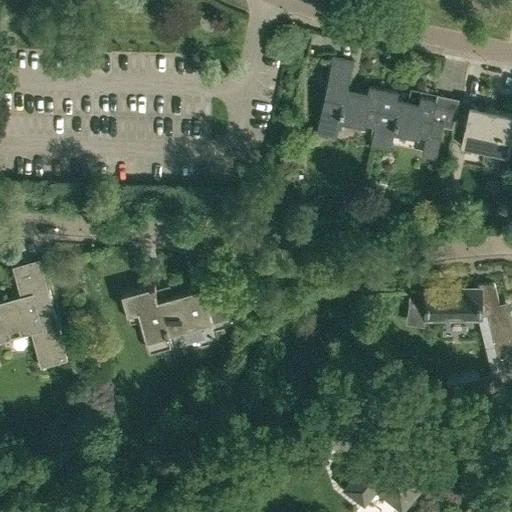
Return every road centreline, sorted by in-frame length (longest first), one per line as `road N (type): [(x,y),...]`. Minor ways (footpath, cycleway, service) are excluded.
road 1 (residential): [(0,238),(188,248),(331,272),(404,270),(511,248)]
road 2 (unclassified): [(253,85),(237,148),(0,146)]
road 3 (unclassified): [(253,85),(0,82)]
road 4 (residential): [(511,60),(282,0)]
